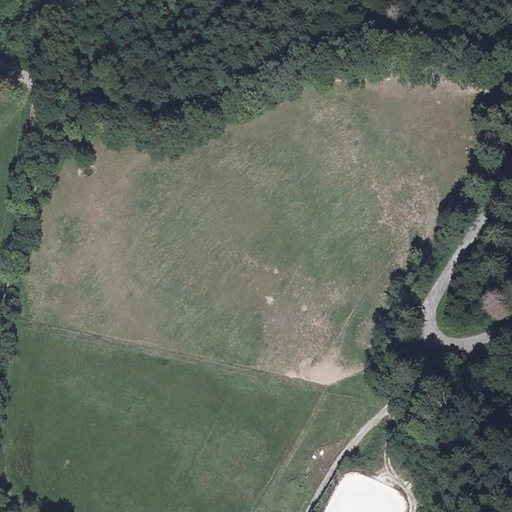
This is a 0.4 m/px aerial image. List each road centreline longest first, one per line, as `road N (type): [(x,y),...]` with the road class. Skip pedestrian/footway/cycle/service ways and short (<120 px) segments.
road 1 (unclassified): [(0,62),(62,91),(155,114),(185,111),(291,61),(368,42),(511,49)]
road 2 (unclassified): [(511,184),(432,308),(433,330),(451,345),(511,330)]
